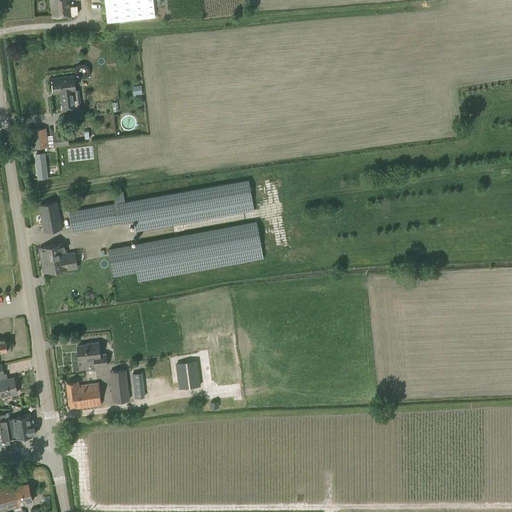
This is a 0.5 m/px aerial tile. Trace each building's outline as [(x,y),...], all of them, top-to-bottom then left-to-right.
[(72,0),(50,0),(53,18),(78,15),(77,7),(74,7),(72,0)] [(153,0),(103,0),(106,24),(156,19),(153,0)] [(78,88),(75,89),(74,84),(79,83),(78,76),(73,77),(73,74),(52,77),(54,92),(62,90),(62,93),(60,93),(63,110),(80,107),(78,88)] [(133,87),(134,94),(142,94),(141,86),(133,87)] [(45,128),(30,130),(33,149),(48,147),(45,128)] [(67,134),(52,136),(54,146),(68,144),(67,134)] [(43,154),(35,154),(38,180),(46,179),(43,154)] [(136,231),(256,209),(250,180),(126,202),(124,192),(115,193),(116,204),(71,212),(75,232),(135,221),(136,231)] [(57,202),(40,205),(45,232),(62,229),(57,202)] [(139,279),(264,255),(258,222),(110,249),(115,276),(138,272),(139,279)] [(64,244),(39,249),(44,273),(68,268),(69,270),(77,268),(75,254),(66,256),(64,244)] [(0,353),(7,352),(7,351),(9,350),(8,345),(7,345),(6,339),(0,339),(0,353)] [(91,345),(77,346),(79,361),(94,360),(95,368),(107,366),(106,354),(100,355),(98,343),(90,344),(91,345)] [(197,361),(177,363),(181,388),(201,385),(197,361)] [(1,364),(0,364),(0,396),(17,393),(16,387),(17,386),(18,385),(17,381),(15,380),(14,381),(13,377),(4,380),(3,374),(4,374),(1,364)] [(126,370),(110,372),(114,402),(130,400),(126,370)] [(78,381),(67,382),(70,409),(102,405),(99,383),(79,385),(78,381)] [(7,414),(0,415),(0,444),(9,443),(8,439),(35,434),(33,423),(32,423),(31,416),(29,416),(29,415),(28,415),(28,414),(21,415),(22,416),(8,419),(7,414)] [(15,484),(0,488),(0,510),(14,507),(14,511),(15,511),(23,510),(21,503),(33,500),(28,482),(16,486),(15,484)]
